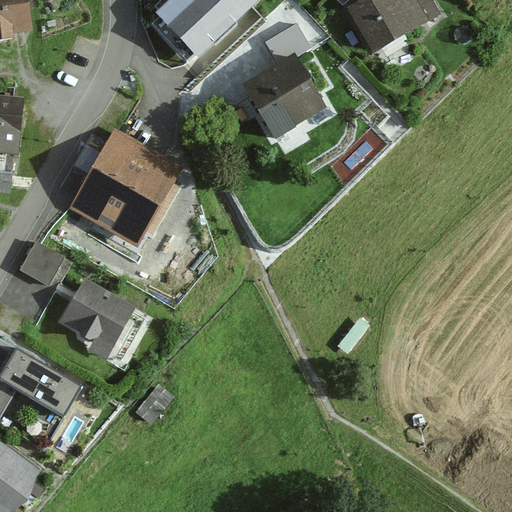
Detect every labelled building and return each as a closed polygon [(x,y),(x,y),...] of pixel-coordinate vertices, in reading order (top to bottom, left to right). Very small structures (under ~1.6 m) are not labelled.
[(0,0),(0,42),(34,38),(28,0),(0,0)] [(263,0),(175,0),(178,2),(159,20),(199,61),(263,0)] [(441,18),(430,0),(362,0),(345,10),(373,57),(441,18)] [(326,109),(295,57),(241,88),(272,141),(326,109)] [(24,100),(0,98),(0,158),(19,160),(24,100)] [(186,172),(118,130),(70,207),(138,249),(186,172)] [(0,174),(0,194),(11,195),(13,176),(0,174)] [(36,237),(1,298),(36,318),(71,258),(36,237)] [(138,313),(85,282),(60,324),(113,355),(138,313)] [(0,414),(14,389),(71,420),(88,390),(0,341),(0,414)] [(174,399),(159,387),(136,414),(151,426),(174,399)] [(0,511),(14,511),(45,474),(0,439),(0,511)]
